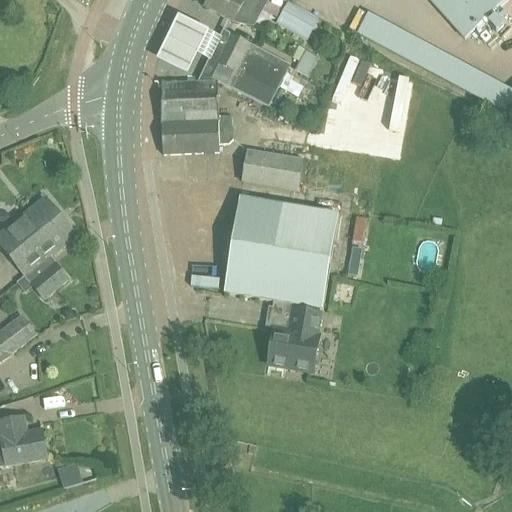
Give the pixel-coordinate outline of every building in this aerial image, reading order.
[(248,5),(246,3),(247,2),(243,0),(211,0),(207,9),(234,24),(240,14),(242,15),(236,25),(254,29),(270,0),(246,0),(250,2),(248,5)] [(430,0),(465,40),(473,49),(506,20),(498,11),(509,0),(430,0)] [(276,26),(307,43),(319,21),(288,4),(276,26)] [(157,62),(189,78),(199,57),(210,63),(222,39),(179,18),(157,62)] [(294,69),(254,49),(228,35),(214,63),(216,64),(208,79),(217,84),(219,83),(272,110),(294,69)] [(464,59),(449,77),(457,84),(472,66),(464,59)] [(479,70),(466,83),(474,91),(487,78),(479,70)] [(489,96),(499,82),(490,76),(480,90),(489,96)] [(219,83),(217,84),(163,86),(161,126),(163,126),(164,157),(220,155),(220,146),(230,146),(234,142),(233,118),(220,119),(219,83)] [(259,136),(258,145),(298,150),(299,141),(259,136)] [(299,194),(304,162),(249,153),(244,185),(299,194)] [(304,182),(336,183),(337,160),(304,159),(304,182)] [(186,198),(186,208),(211,209),(211,199),(186,198)] [(33,285),(46,301),(69,281),(55,264),(52,260),(58,255),(78,239),(46,199),(0,235),(0,243),(26,276),(17,284),(24,292),(33,285)] [(225,300),(325,315),(340,216),(240,201),(225,300)] [(343,267),(357,268),(358,252),(344,251),(343,267)] [(316,338),(320,317),(294,312),(290,334),(275,331),(269,367),(312,374),(318,338),(316,338)] [(22,318),(0,334),(0,364),(17,351),(36,337),(22,318)] [(24,419),(0,423),(0,433),(3,453),(0,453),(0,469),(47,461),(42,432),(27,434),(24,419)]
